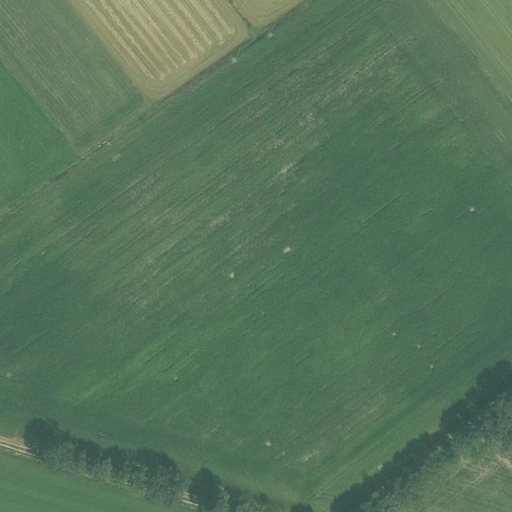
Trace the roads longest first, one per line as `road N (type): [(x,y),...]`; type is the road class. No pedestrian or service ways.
road 1 (track): [(239,511),(0,440)]
road 2 (unclassified): [(361,511),(511,392)]
